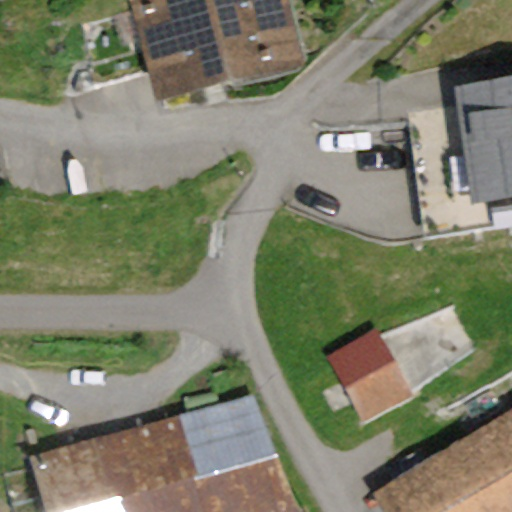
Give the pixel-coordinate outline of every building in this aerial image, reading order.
[(297,74),(283,0),(135,0),(155,100),(297,74)] [(511,76),(454,79),(462,201),(511,198),(511,76)] [(353,428),(401,401),(368,341),(319,368),(353,428)] [(511,511),(511,385),(461,412),(481,452),(383,502),(387,511),(511,511)] [(295,511),(258,391),(31,462),(46,511),(295,511)]
